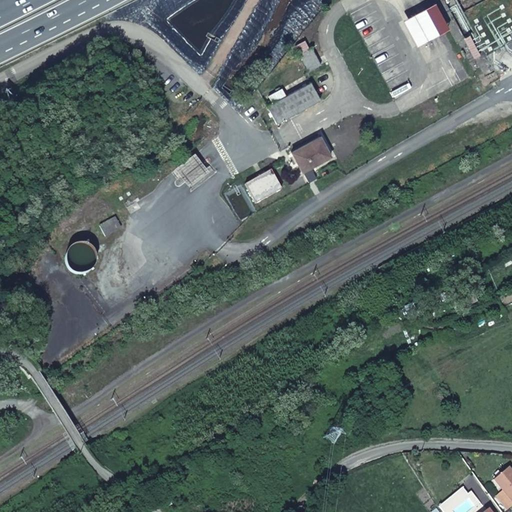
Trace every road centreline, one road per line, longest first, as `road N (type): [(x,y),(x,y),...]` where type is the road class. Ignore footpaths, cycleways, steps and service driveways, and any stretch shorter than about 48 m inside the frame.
road 1 (residential): [(511,447),(417,444),(367,452),(295,511)]
road 2 (residential): [(153,511),(80,450),(29,366),(0,351)]
